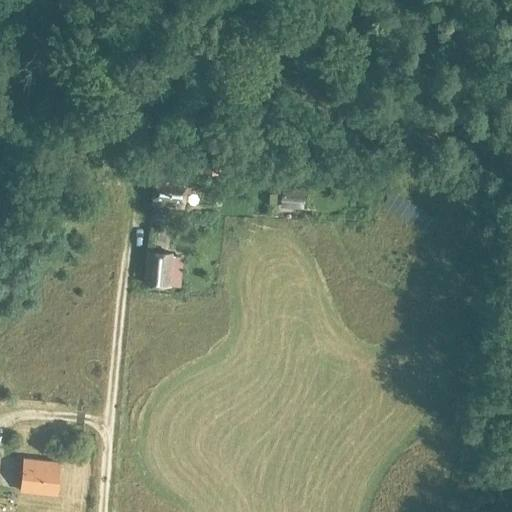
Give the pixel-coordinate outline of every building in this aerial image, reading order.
[(288,170),(289,153),(279,152),(278,169),(288,170)] [(220,160),(202,159),(201,175),(219,176),(220,160)] [(183,209),(187,180),(156,176),(153,206),(183,209)] [(304,210),(305,191),(283,190),(282,209),(304,210)] [(171,235),(175,224),(160,219),(157,230),(171,235)] [(143,284),(179,288),(182,259),(174,259),(175,253),(147,250),(143,284)] [(57,495),(60,463),(25,460),(22,492),(57,495)]
